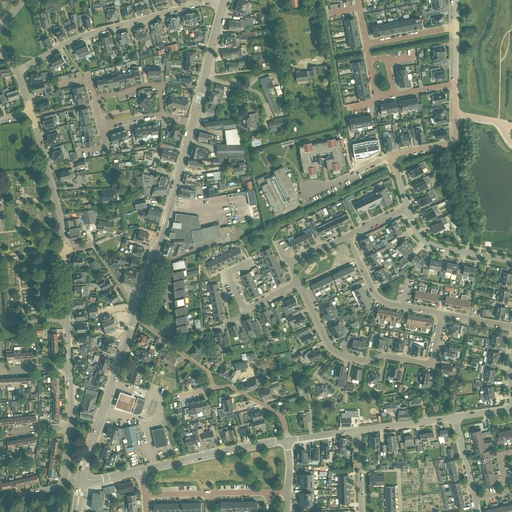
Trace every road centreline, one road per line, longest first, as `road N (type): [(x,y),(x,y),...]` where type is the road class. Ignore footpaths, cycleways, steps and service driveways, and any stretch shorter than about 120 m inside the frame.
road 1 (residential): [(18,72),(99,31),(191,5),(222,5)]
road 2 (tertiary): [(137,304),(192,123)]
road 3 (tertiary): [(81,479),(134,313)]
road 4 (residential): [(139,470),(286,440)]
road 5 (residential): [(441,314),(430,362),(364,361),(334,351)]
road 6 (residential): [(63,251),(33,116)]
road 7 (residential): [(441,314),(382,300),(347,236)]
road 8 (residential): [(511,261),(425,243),(407,207)]
road 9 (tertiary): [(192,123),(222,5)]
